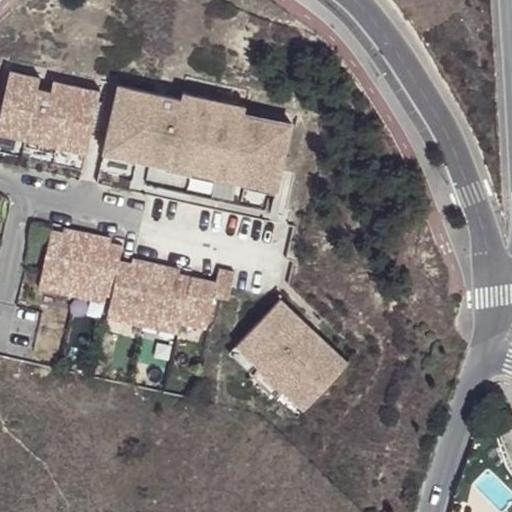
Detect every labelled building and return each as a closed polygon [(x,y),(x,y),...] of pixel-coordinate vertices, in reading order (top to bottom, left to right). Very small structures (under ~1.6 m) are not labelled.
[(10,72),(0,118),(0,133),(26,139),(25,146),(56,153),(58,146),(87,153),(101,92),(54,82),(51,92),(38,89),(40,79),(10,72)] [(181,100),(119,86),(106,144),(139,151),(137,159),(167,166),(168,162),(216,173),(216,176),(245,183),(246,175),(279,182),(291,126),(244,116),(246,107),(183,93),(181,100)] [(106,144),(104,156),(136,163),(137,159),(139,151),(106,144)] [(167,166),(167,170),(214,181),(216,176),(216,173),(168,162),(167,166)] [(245,183),(244,187),(276,194),(279,182),(246,175),(245,183)] [(65,233),(52,230),(39,288),(110,304),(107,319),(178,335),(181,324),(207,330),(214,296),(229,299),(235,272),(219,269),(216,282),(178,274),(170,272),(171,267),(142,260),(141,265),(133,263),(120,261),(123,246),(110,243),(102,242),(103,237),(73,230),(72,235),(65,233)] [(304,322),(281,299),(237,345),(259,367),(252,374),(275,396),(282,389),(305,410),(349,365),(314,331),(296,350),(286,341),(304,322)] [(304,322),(286,341),(296,350),(314,331),(304,322)] [(237,345),(229,352),(252,374),(259,367),(237,345)] [(282,389),(275,396),(297,418),(305,410),(282,389)]
